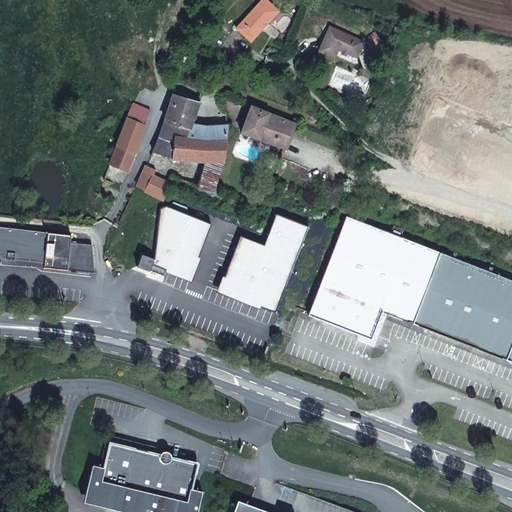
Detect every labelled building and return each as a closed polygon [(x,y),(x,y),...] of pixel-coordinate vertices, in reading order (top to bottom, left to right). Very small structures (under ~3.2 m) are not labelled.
[(251,41),(279,11),(266,0),(261,0),(236,28),(251,41)] [(364,42),(330,27),(319,51),(335,58),(338,49),(343,51),(342,54),(346,55),(347,53),(357,57),(364,42)] [(192,101),(178,97),(173,95),(168,113),(165,121),(190,128),(190,126),(199,103),(192,101)] [(144,124),(151,110),(134,103),(128,115),(116,145),(135,153),(146,125),(144,124)] [(295,124),(251,106),(241,132),(286,149),(295,124)] [(185,140),(190,128),(165,121),(152,152),(172,158),(205,161),(223,162),(225,141),(185,140)] [(213,128),(206,128),(190,126),(190,128),(185,140),(225,141),(227,127),(213,128)] [(135,153),(116,145),(109,163),(128,171),(135,153)] [(213,192),(223,162),(205,161),(199,187),(213,192)] [(161,179),(153,176),(155,170),(146,165),(137,186),(164,200),(168,192),(172,176),(164,173),(161,179)] [(212,224),(166,206),(160,208),(154,258),(152,263),(190,279),(212,224)] [(272,233),(279,213),(267,208),(259,229),(272,233)] [(292,262),(306,222),(279,213),(272,233),(260,266),(258,265),(245,271),(238,290),(244,303),(256,307),(264,309),(277,304),(289,269),(293,271),(296,263),(292,262)] [(413,323),(440,253),(346,216),(309,315),(371,340),(382,312),(413,323)] [(71,235),(0,226),(0,257),(45,262),(44,267),(94,273),(92,245),(70,242),(71,235)] [(154,258),(141,253),(136,266),(149,271),(150,271),(152,264),(152,263),(154,258)] [(511,280),(440,253),(413,323),(506,359),(511,343),(511,280)] [(171,457),(171,455),(170,454),(169,453),(168,452),(167,451),(165,451),(164,451),(163,452),(161,453),(160,454),(160,455),(145,452),(136,449),(111,443),(104,467),(93,464),(85,495),(95,504),(122,510),(127,486),(174,498),(170,511),(196,511),(202,491),(190,488),(196,464),(171,458),(171,457)] [(170,511),(174,498),(127,486),(122,510),(127,511),(170,511)] [(262,511),(248,507),(237,502),(233,511),(262,511)]
